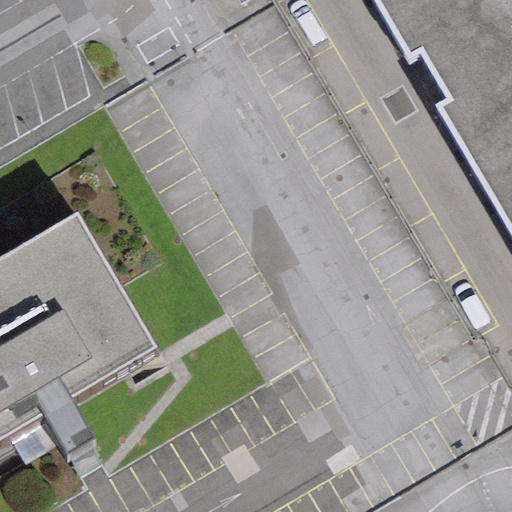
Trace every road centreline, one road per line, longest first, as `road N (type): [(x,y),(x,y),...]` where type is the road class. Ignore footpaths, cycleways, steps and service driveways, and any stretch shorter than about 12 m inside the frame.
road 1 (unknown): [(152,0),(336,317),(357,378),(347,408),(320,434),(193,511)]
road 2 (unknown): [(344,0),(511,288)]
